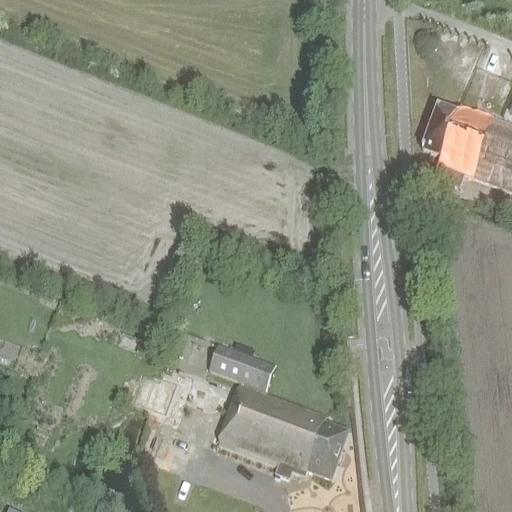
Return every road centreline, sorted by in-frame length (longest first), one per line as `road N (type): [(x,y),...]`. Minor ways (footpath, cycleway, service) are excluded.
road 1 (primary): [(401,511),(398,353),(381,220),(369,191)]
road 2 (primary): [(369,191),(361,225),(393,511)]
road 3 (primary): [(369,191),(362,0)]
